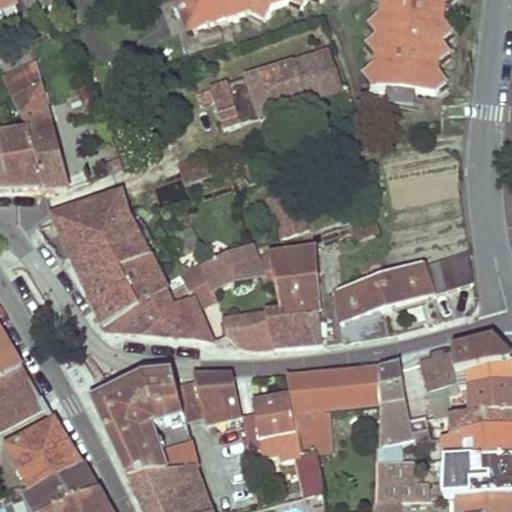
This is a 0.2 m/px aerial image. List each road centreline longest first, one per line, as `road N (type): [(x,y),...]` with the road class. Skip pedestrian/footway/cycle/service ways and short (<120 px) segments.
road 1 (residential): [(0,226),(94,343),(118,355),(285,369),(377,357),(511,322)]
road 2 (residential): [(511,322),(485,198),(500,0)]
road 3 (residential): [(0,283),(124,511)]
